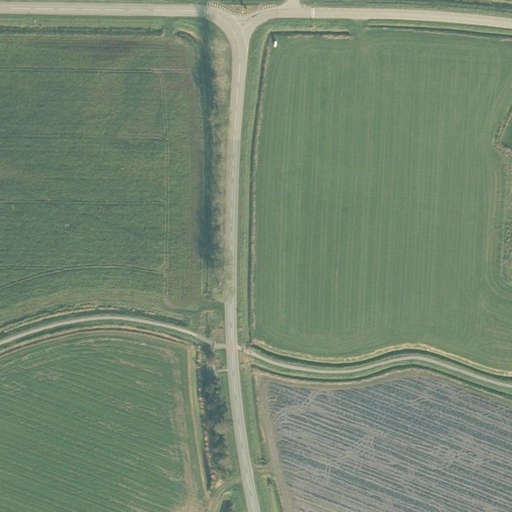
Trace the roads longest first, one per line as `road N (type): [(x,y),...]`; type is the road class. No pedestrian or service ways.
road 1 (secondary): [(254,511),(231,347),(234,32)]
road 2 (secondary): [(234,32),(205,12),(0,8)]
road 3 (tertiary): [(511,23),(288,13)]
